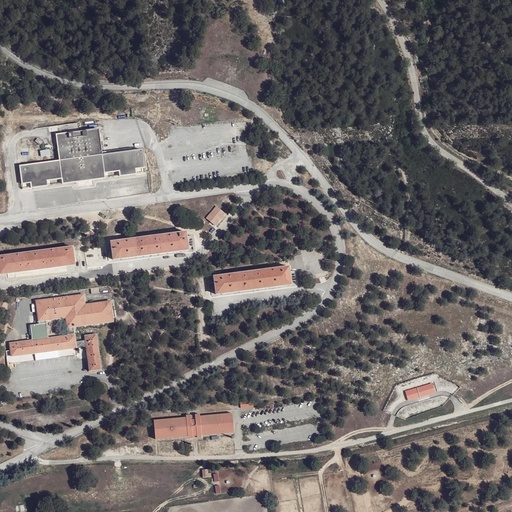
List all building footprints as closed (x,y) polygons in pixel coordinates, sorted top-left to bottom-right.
[(88,97),(72,100),(73,109),(89,108),(88,97)] [(42,144),(32,136),(26,143),(35,150),(42,144)] [(110,161),(108,138),(67,141),(69,167),(26,172),(28,195),(157,181),(155,158),(110,161)] [(215,227),(226,215),(216,206),(205,219),(215,227)] [(136,242),(114,244),(118,267),(195,259),(193,236),(173,237),(175,242),(136,246),(136,242)] [(18,257),(0,259),(0,270),(2,281),(74,271),(72,251),(55,253),(56,257),(18,262),(18,257)] [(230,275),(215,277),(217,299),(294,292),(292,268),(278,270),(279,274),(230,278),(230,275)] [(87,308),(85,299),(87,307),(85,299),(33,305),(35,327),(25,329),(28,346),(6,349),(8,367),(79,359),(84,378),(105,376),(101,338),(82,341),(82,345),(76,346),(75,335),(115,330),(112,305),(87,308)] [(407,401),(435,394),(432,383),(404,391),(407,401)] [(252,401),(239,402),(240,410),(252,408),(252,401)] [(186,419),(153,422),(155,442),(187,440),(234,436),(232,414),(199,417),(199,415),(185,417),(186,419)] [(208,474),(208,470),(202,470),(202,478),(210,478),(210,474),(208,474)]
